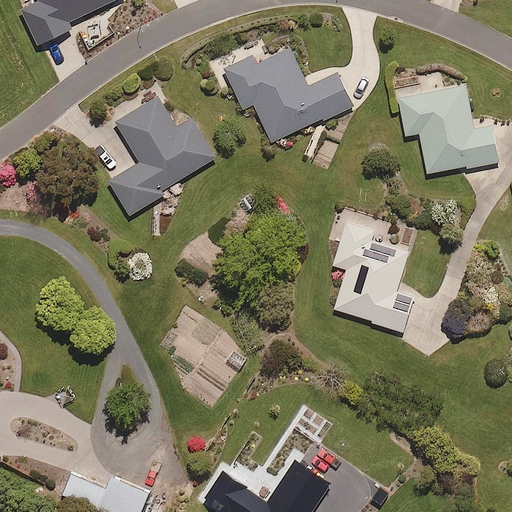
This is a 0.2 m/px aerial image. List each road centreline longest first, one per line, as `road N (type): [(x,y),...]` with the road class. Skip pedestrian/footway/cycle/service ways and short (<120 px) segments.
road 1 (residential): [(0,144),(119,56),(179,21),(240,0)]
road 2 (residential): [(378,0),(423,10),(511,53)]
